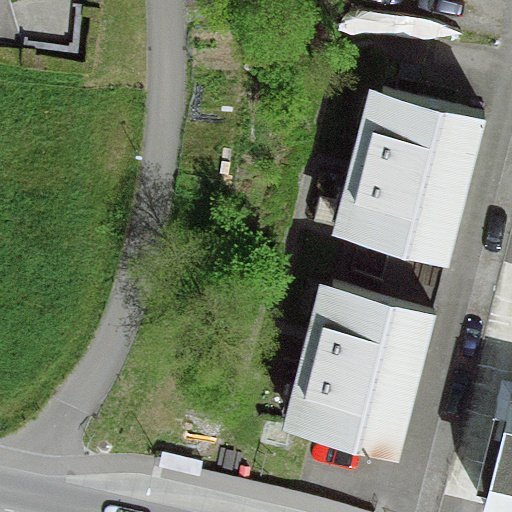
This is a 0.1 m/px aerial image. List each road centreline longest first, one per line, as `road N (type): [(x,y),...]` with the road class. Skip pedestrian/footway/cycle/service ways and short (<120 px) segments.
road 1 (residential): [(164,0),(168,103),(134,293),(105,358),(8,509)]
road 2 (unknown): [(410,511),(511,122)]
